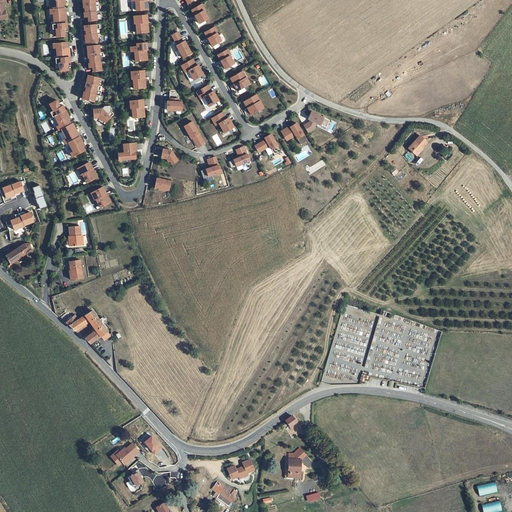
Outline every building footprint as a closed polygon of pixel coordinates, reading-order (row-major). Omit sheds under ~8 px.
[(52,0),(53,6),(50,6),(50,8),(64,7),(66,7),(65,0),(52,0)] [(84,2),(85,11),(101,10),(100,0),(84,2)] [(132,0),(133,0),(135,0),(136,0),(137,8),(134,8),(134,10),(150,8),(148,0),(132,0)] [(203,2),(193,8),(197,15),(201,22),(207,18),(210,16),(206,9),(207,8),(203,2)] [(64,7),(50,8),(50,13),(53,13),(54,21),(51,21),(51,23),(53,23),(67,22),(66,11),(65,11),(64,7)] [(85,11),(85,16),(89,16),(89,20),(102,19),(101,10),(85,11)] [(148,13),(135,15),(136,22),(137,22),(138,30),(135,30),(135,32),(150,31),(148,13)] [(67,22),(53,23),(53,28),(56,28),(57,36),(65,35),(64,27),(67,27),(67,22)] [(85,25),(86,34),(102,32),(101,23),(85,25)] [(211,38),(217,46),(226,40),(222,35),(220,32),(222,32),(218,26),(208,33),(211,38)] [(178,43),(185,56),(193,51),(186,39),(185,40),(184,40),(183,38),(184,38),(179,30),(173,33),(176,39),(174,40),(175,43),(178,41),(179,41),(180,42),(179,43),(178,43)] [(86,34),(86,41),(103,40),(102,32),(86,34)] [(54,47),(57,47),(58,55),(55,55),(55,57),(56,57),(70,56),(71,56),(70,45),(68,45),(67,41),(53,43),(54,47)] [(138,45),(132,45),(132,50),(133,50),(136,50),(136,58),(133,58),(134,60),(149,58),(148,49),(149,48),(148,41),(138,42),(138,45)] [(88,45),(89,52),(106,51),(105,43),(88,45)] [(230,47),(220,53),(224,60),(228,67),(237,62),(232,54),(234,53),(230,47)] [(89,52),(90,62),(107,60),(106,51),(89,52)] [(60,66),(60,70),(68,69),(68,61),(71,61),(70,56),(56,57),(56,62),(59,62),(60,66)] [(195,57),(183,63),(187,70),(188,70),(191,69),(196,78),(204,73),(206,77),(208,75),(202,66),(200,63),(199,64),(195,57)] [(94,66),(94,70),(108,69),(107,60),(90,62),(90,66),(94,66)] [(146,69),(132,71),(133,78),(135,78),(136,86),(133,86),(133,88),(148,86),(146,69)] [(245,69),(233,76),(237,82),(240,87),(240,89),(253,81),(245,69)] [(89,74),(87,81),(99,84),(101,77),(89,74)] [(87,81),(85,90),(102,94),(104,85),(99,84),(87,81)] [(210,83),(199,90),(203,97),(206,95),(211,104),(219,100),(221,103),(223,102),(218,92),(216,89),(214,90),(210,83)] [(169,99),(169,108),(184,109),(184,100),(181,100),(181,94),(178,88),(172,88),(172,97),(173,97),(173,100),(169,99)] [(85,90),(83,98),(95,101),(97,95),(101,96),(102,94),(85,90)] [(259,92),(247,99),(250,105),(253,111),(254,112),(267,105),(259,92)] [(145,98),(131,99),(132,107),(134,107),(135,115),(131,115),(132,117),(147,115),(145,98)] [(207,111),(222,104),(220,101),(208,107),(203,98),(201,99),(207,111)] [(52,111),(54,116),(67,109),(64,104),(62,106),(58,99),(51,103),(54,110),(52,111)] [(95,108),(95,117),(100,116),(103,119),(104,118),(107,121),(112,116),(103,107),(95,108)] [(54,116),(53,116),(54,118),(57,117),(61,124),(58,125),(60,129),(73,123),(71,119),(72,118),(67,109),(54,116)] [(313,119),(307,122),(312,130),(317,126),(320,120),(330,124),(333,117),(315,109),(311,116),(314,117),(313,119)] [(226,110),(214,116),(218,123),(219,123),(222,121),(227,131),(235,126),(237,129),(239,128),(233,118),(231,115),(230,116),(226,110)] [(195,119),(187,124),(194,136),(195,135),(197,134),(198,136),(196,137),(201,145),(208,141),(195,119)] [(291,124),(285,129),(289,136),(292,134),(293,136),(299,132),(304,142),(311,138),(300,120),(294,124),(297,129),(295,130),(291,124)] [(73,123),(60,129),(61,132),(64,130),(68,137),(65,139),(67,142),(80,136),(78,132),(79,131),(74,122),(73,123)] [(258,143),(262,150),(273,144),(278,153),(284,149),(274,131),(268,135),(269,137),(258,143)] [(80,136),(67,142),(68,145),(71,143),(75,150),(72,152),(74,156),(87,149),(85,145),(86,144),(81,135),(80,136)] [(420,147),(426,141),(421,136),(409,149),(416,156),(422,149),(420,147)] [(120,152),(121,159),(138,157),(137,149),(139,149),(138,141),(125,142),(126,151),(120,152)] [(420,147),(422,149),(428,143),(426,141),(420,147)] [(232,159),(235,166),(253,158),(247,143),(239,147),(242,154),(232,159)] [(165,147),(164,156),(169,157),(171,160),(172,159),(174,162),(180,158),(174,149),(165,147)] [(219,155),(210,157),(213,166),(204,169),(206,176),(224,170),(219,155)] [(79,168),(83,175),(84,174),(88,181),(85,182),(86,184),(100,177),(91,161),(79,168)] [(159,179),(156,189),(170,192),(173,182),(159,179)] [(20,182),(3,188),(7,198),(15,196),(14,194),(24,191),(20,182)] [(47,206),(39,186),(33,188),(35,193),(34,193),(38,205),(39,204),(41,208),(47,206)] [(106,186),(94,193),(97,199),(99,199),(102,206),(99,207),(100,209),(114,202),(106,186)] [(25,227),(24,226),(34,222),(30,213),(21,216),(21,217),(11,221),(15,230),(25,227)] [(79,227),(69,228),(69,237),(71,237),(71,238),(70,239),(67,240),(67,246),(81,245),(80,236),(79,227)] [(29,259),(34,256),(31,249),(30,244),(25,244),(13,251),(12,249),(6,255),(11,263),(26,254),(29,259)] [(67,272),(69,281),(74,280),(82,279),(78,261),(67,263),(69,272),(67,272)] [(102,335),(105,340),(110,337),(92,311),(79,320),(76,322),(72,318),(67,322),(78,332),(81,329),(80,328),(90,321),(95,329),(84,337),(87,340),(91,343),(102,335)] [(368,375),(361,374),(359,381),(362,382),(363,379),(367,380),(368,375)] [(296,421),(292,415),(286,420),(289,426),(296,421)] [(162,448),(151,435),(144,442),(154,454),(162,448)] [(123,462),(125,464),(140,451),(133,443),(126,449),(125,448),(120,452),(119,450),(111,456),(119,465),(123,462)] [(300,461),(300,462),(305,457),(299,450),(293,455),(289,455),(288,460),(300,461)] [(226,467),(231,477),(238,474),(239,476),(247,473),(246,471),(253,468),(249,458),(242,460),(243,464),(235,467),(234,464),(226,467)] [(288,460),(287,469),(283,469),(282,478),(283,479),(286,480),(287,479),(287,477),(297,479),(300,462),(300,461),(288,460)] [(138,472),(128,477),(133,487),(143,481),(138,472)] [(213,488),(216,490),(222,495),(230,500),(233,495),(231,494),(233,492),(235,489),(216,480),(211,487),(213,488)] [(479,496),(497,492),(495,481),(477,486),(479,496)] [(220,498),(222,495),(216,490),(213,494),(220,498)] [(482,511),(497,511),(502,511),(500,500),(481,504),(482,511)] [(158,511),(168,511),(164,503),(155,507),(158,511)]
